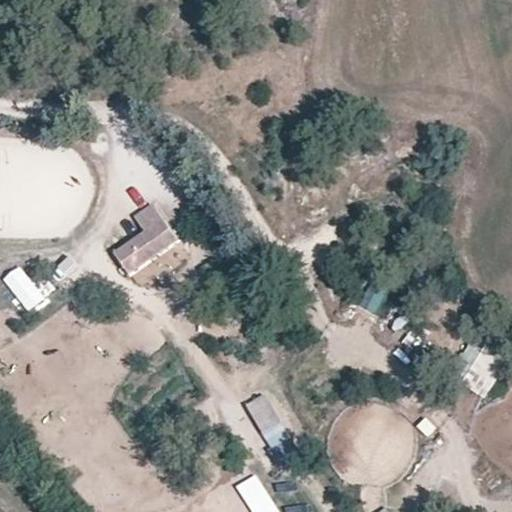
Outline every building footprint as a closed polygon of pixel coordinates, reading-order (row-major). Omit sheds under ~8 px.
[(132,277),(180,243),(154,207),(137,219),(148,235),(117,257),(132,277)] [(218,297),(252,273),(241,258),(225,269),(207,282),(218,297)] [(225,269),(218,260),(200,272),(207,282),(225,269)] [(31,318),(49,306),(27,272),(9,284),(31,318)] [(510,384),(500,376),(508,365),(496,356),(488,367),(472,355),(459,371),(470,380),(457,398),(474,412),(487,395),(497,402),(510,384)] [(282,425),(266,398),(250,408),(266,435),(282,425)] [(440,432),(425,417),(416,427),(432,442),(440,432)] [(238,486),(253,511),(280,511),(258,474),(238,486)]
